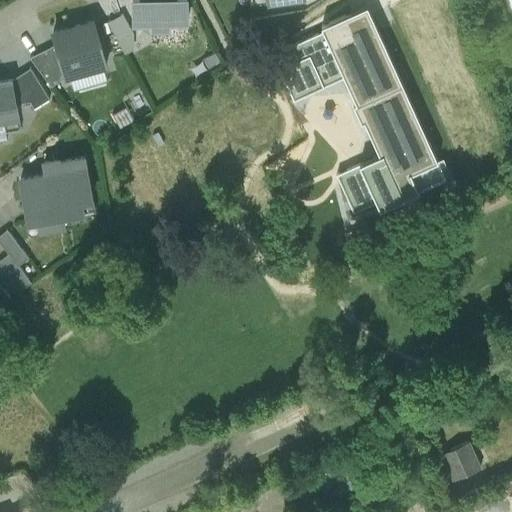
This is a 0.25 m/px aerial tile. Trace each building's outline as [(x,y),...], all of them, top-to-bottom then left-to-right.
[(135,0),(135,29),(151,29),(151,35),(171,35),(171,28),(187,28),(187,0),(135,0)] [(136,52),(134,49),(135,40),(124,20),(111,27),(128,57),(136,52)] [(111,72),(100,32),(57,44),(59,51),(68,84),(111,72)] [(54,94),(68,84),(59,51),(33,62),(54,94)] [(19,109),(31,108),(36,115),(53,105),(34,74),(15,86),(19,109)] [(0,88),(0,148),(10,146),(8,136),(24,133),(19,109),(15,86),(0,88)] [(46,174),(20,179),(28,222),(39,220),(41,230),(63,226),(62,216),(83,212),(81,202),(91,200),(84,157),(58,162),(57,159),(44,161),(46,174)] [(468,442),(441,455),(453,480),(479,468),(468,442)]
